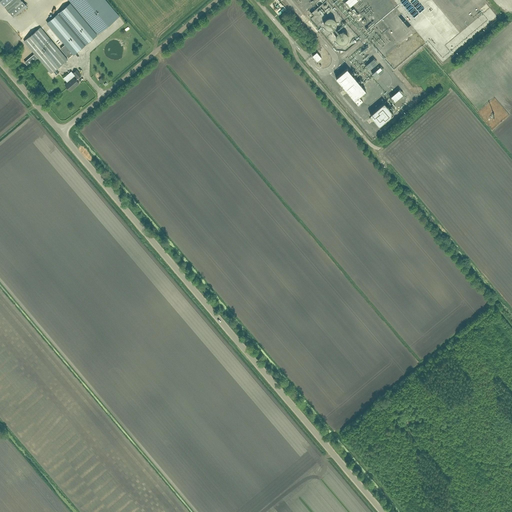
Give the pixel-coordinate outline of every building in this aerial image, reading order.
[(14,17),(27,6),(21,0),(9,0),(4,5),(14,17)] [(119,16),(105,0),(69,0),(71,2),(98,33),(119,16)] [(60,48),(69,58),(73,54),(74,54),(97,35),(70,3),(47,22),(65,44),(60,48)] [(484,12),(490,7),(487,4),(481,9),(484,12)] [(477,20),(481,25),(488,21),(485,15),(477,20)] [(24,40),(51,73),(67,59),(40,26),(24,40)] [(317,52),(312,56),(317,61),(321,58),(317,52)] [(48,71),(42,64),(40,66),(46,73),(48,71)] [(366,90),(348,69),(337,78),(355,99),(354,99),(358,105),(363,101),(359,96),(366,90)] [(74,77),(65,84),(70,90),(74,87),(75,86),(76,86),(79,83),(74,77)] [(395,98),(402,91),(398,87),(390,94),(395,98)] [(380,126),(394,114),(384,103),(370,115),(380,126)]
